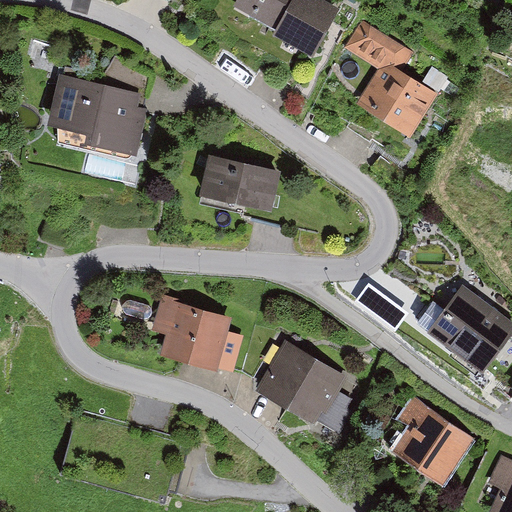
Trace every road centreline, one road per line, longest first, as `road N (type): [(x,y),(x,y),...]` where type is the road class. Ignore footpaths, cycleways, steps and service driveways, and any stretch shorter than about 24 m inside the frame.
road 1 (residential): [(61,286),(107,254),(353,262),(368,255),(383,221),(373,190),(317,149),(128,22),(75,0)]
road 2 (residential): [(340,511),(230,412),(98,366),(75,350),(62,328),(61,286)]
